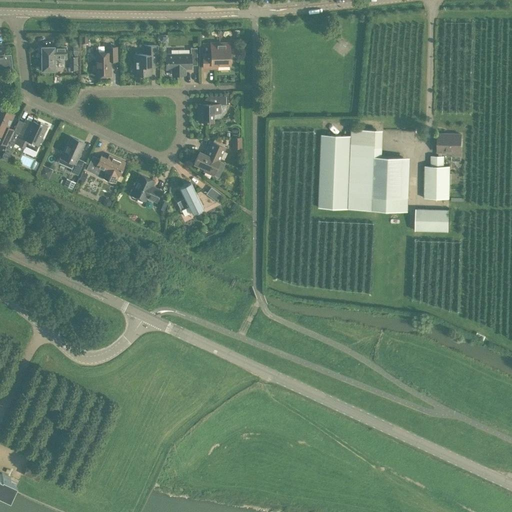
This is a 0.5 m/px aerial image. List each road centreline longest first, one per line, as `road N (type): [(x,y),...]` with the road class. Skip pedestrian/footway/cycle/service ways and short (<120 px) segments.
road 1 (primary): [(511,484),(144,317)]
road 2 (residential): [(14,11),(169,15),(380,0)]
road 3 (residential): [(75,117),(164,157),(180,133),(175,94)]
road 4 (primary): [(144,317),(0,248)]
road 5 (residential): [(14,11),(26,92),(75,117)]
road 6 (unclassified): [(144,317),(123,343),(91,358),(44,328)]
